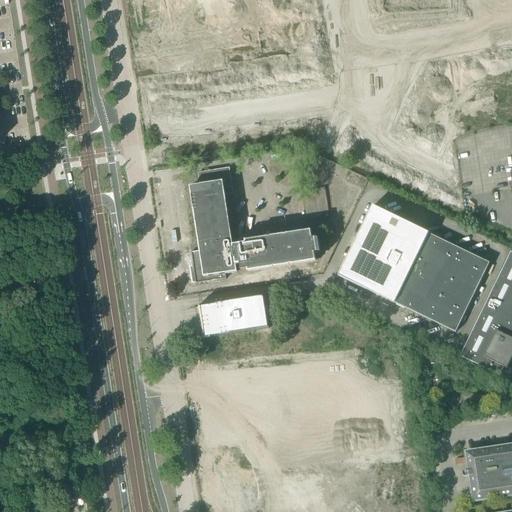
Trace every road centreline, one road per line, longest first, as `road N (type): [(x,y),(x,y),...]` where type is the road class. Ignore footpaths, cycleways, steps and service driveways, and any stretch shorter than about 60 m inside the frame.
road 1 (secondary): [(77,209),(125,511)]
road 2 (residential): [(166,367),(394,338),(433,356),(420,381)]
road 3 (residential): [(418,467),(185,502)]
road 4 (unclassified): [(166,367),(128,135)]
road 5 (residential): [(356,100),(128,135)]
road 6 (secondary): [(141,399),(117,204)]
road 7 (residential): [(495,26),(349,49)]
road 8 (residential): [(449,185),(361,138),(356,100)]
road 9 (secondary): [(39,0),(59,126)]
